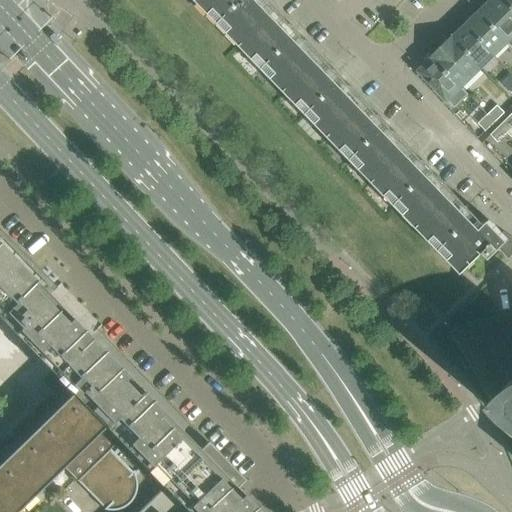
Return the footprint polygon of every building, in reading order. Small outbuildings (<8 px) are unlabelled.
[(484,232),(258,0),(202,0),(213,11),(209,14),(228,33),(232,30),(244,43),(257,56),(254,59),(272,78),(275,75),(301,101),(298,105),(316,124),(320,121),(345,147),(341,150),(360,170),(364,166),(389,192),(385,195),(404,215),(408,211),(433,237),(429,241),(448,260),(452,257),(465,271),(484,252),(490,258),(499,249),(506,256),(511,249),(511,243),(493,224),(484,232)] [(511,10),(502,0),(492,0),(481,11),(510,40),(511,42),(511,10)] [(511,0),(502,0),(511,10),(511,0)] [(510,40),(481,11),(465,26),(494,56),(510,40)] [(494,56),(465,26),(453,38),(481,68),(494,56)] [(481,68),(453,38),(452,36),(430,57),(432,59),(461,87),(481,68)] [(461,87),(432,59),(419,71),(452,106),(466,92),(461,87)] [(495,122),(505,113),(497,105),(488,115),(495,122)] [(486,132),(495,122),(488,115),(478,124),(486,132)] [(507,133),(511,128),(511,118),(509,116),(500,126),(507,133)] [(498,143),(507,133),(500,126),(490,135),(498,143)] [(0,511),(12,511),(59,468),(61,466),(76,481),(79,478),(106,506),(102,509),(105,510),(108,510),(112,510),(115,510),(118,509),(119,509),(122,507),(126,511),(258,511),(253,506),(233,486),(0,245),(0,314),(3,311),(9,318),(8,319),(17,328),(12,333),(72,394),(66,401),(63,398),(0,459),(0,511)] [(511,318),(508,319),(488,322),(469,326),(450,331),(493,403),(494,406),(496,408),(497,411),(501,415),(503,418),(506,421),(509,424),(511,427),(511,426),(511,318)]
